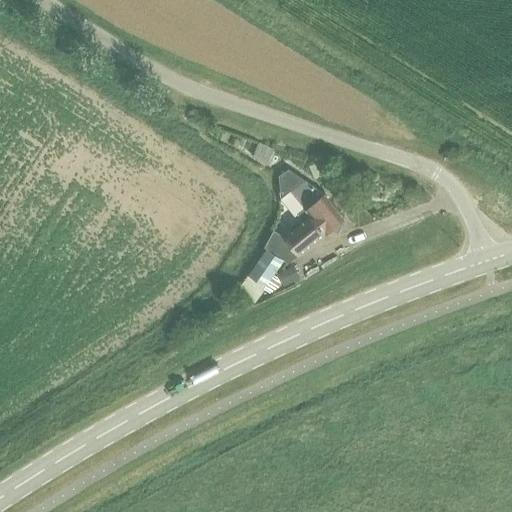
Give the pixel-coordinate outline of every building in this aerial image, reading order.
[(278,149),(259,141),(253,156),(254,156),(272,164),(278,149)] [(315,164),(309,167),(314,178),(322,174),(318,165),(317,163),(315,164)] [(275,229),(265,247),(267,248),(284,260),(289,263),(299,254),(344,218),(325,194),(316,187),(305,180),(296,174),(289,169),(288,169),(284,172),(280,175),(279,175),(280,186),(281,191),(292,190),(300,200),(307,207),(299,214),(304,221),(285,236),(275,229)] [(246,272),(235,289),(253,303),(264,287),(270,291),(282,283),(278,275),(275,272),(284,260),(267,248),(249,274),(246,272)] [(296,263),(278,273),(285,285),(303,276),(296,263)]
